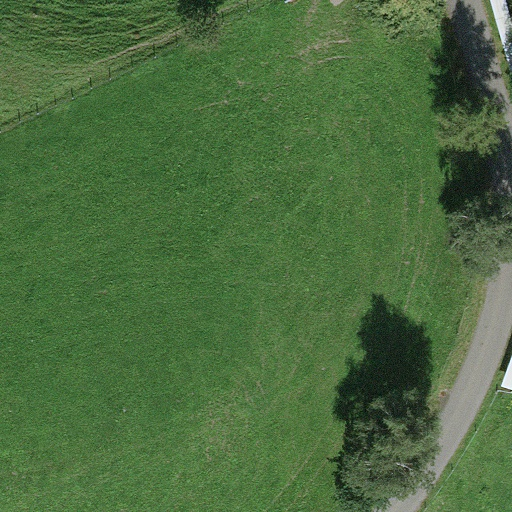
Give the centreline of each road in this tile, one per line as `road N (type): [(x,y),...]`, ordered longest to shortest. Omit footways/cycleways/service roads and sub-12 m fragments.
road 1 (residential): [(511,254),(492,339),(466,399),(395,511)]
road 2 (residential): [(471,0),(511,173)]
